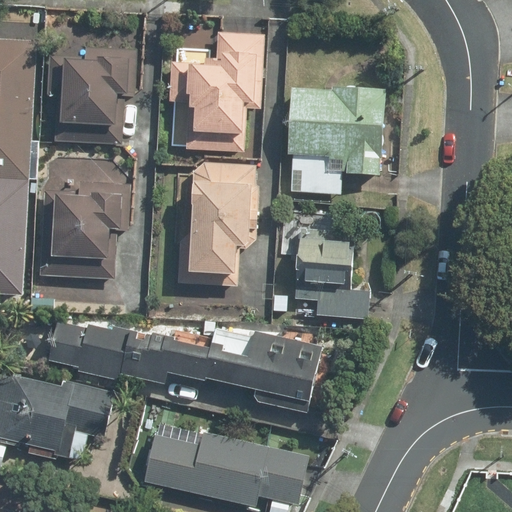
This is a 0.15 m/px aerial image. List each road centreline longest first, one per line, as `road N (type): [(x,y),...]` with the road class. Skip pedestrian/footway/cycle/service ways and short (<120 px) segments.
road 1 (residential): [(469,410),(458,366),(471,104),(462,31),(446,0)]
road 2 (residential): [(377,511),(429,428),(469,410)]
